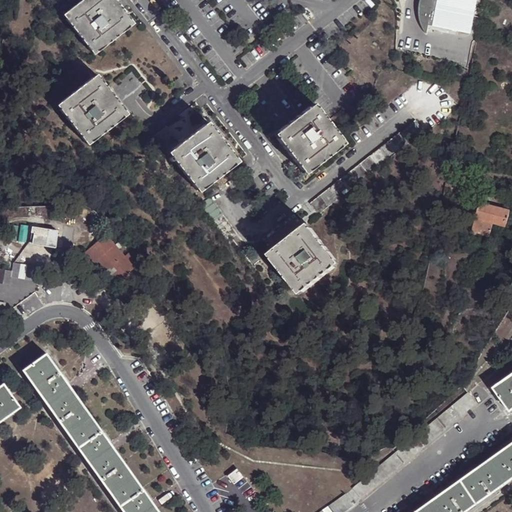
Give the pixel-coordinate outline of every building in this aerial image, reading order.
[(81,0),(64,14),(95,54),(135,23),(116,0),(81,0)] [(475,25),(475,24),(479,0),(422,0),(422,6),(422,7),(422,17),(425,26),(429,34),(431,25),(474,33),(475,25)] [(57,104),(88,143),(128,113),(97,74),(57,104)] [(180,79),(171,86),(177,93),(186,86),(180,79)] [(306,173),(345,142),(314,103),(274,133),(306,173)] [(425,130),(417,119),(311,202),(320,213),(425,130)] [(168,153),(177,164),(199,192),(239,160),(208,121),(181,143),(168,153)] [(172,168),(177,164),(168,153),(181,143),(167,126),(150,140),(172,168)] [(452,159),(448,178),(457,180),(461,161),(452,159)] [(237,234),(209,198),(199,207),(226,242),(237,234)] [(473,231),(485,235),(490,236),(494,225),(506,228),(510,212),(480,204),(473,231)] [(264,239),(274,251),(304,227),(295,215),(264,239)] [(27,225),(19,223),(17,240),(25,241),(27,225)] [(304,227),(274,251),(269,254),(300,294),(340,263),(336,259),(309,224),(304,227)] [(61,233),(38,229),(37,236),(36,246),(59,249),(61,233)] [(483,243),(485,235),(473,231),(470,239),(483,243)] [(93,266),(110,286),(115,282),(118,286),(126,279),(123,275),(135,265),(106,234),(83,254),(93,266)] [(16,265),(14,272),(13,277),(34,282),(36,269),(16,265)] [(0,283),(12,286),(13,277),(14,272),(0,269),(0,283)] [(93,419),(71,387),(47,353),(22,370),(46,404),(69,436),(93,419)] [(511,373),(493,388),(509,411),(511,408),(511,373)] [(0,422),(20,408),(4,384),(0,386),(0,422)] [(358,482),(366,493),(477,402),(469,392),(358,482)] [(111,494),(135,478),(118,455),(93,419),(69,436),(94,472),(111,494)] [(474,506),(506,484),(511,479),(511,442),(489,459),(457,482),(474,506)] [(230,477),(236,485),(245,478),(239,470),(230,477)] [(159,511),(135,478),(111,494),(123,511),(159,511)] [(361,497),(366,493),(358,482),(352,487),(361,497)] [(465,511),(474,506),(457,482),(414,511),(465,511)] [(341,511),(352,504),(344,493),(322,509),(324,511),(341,511)]
